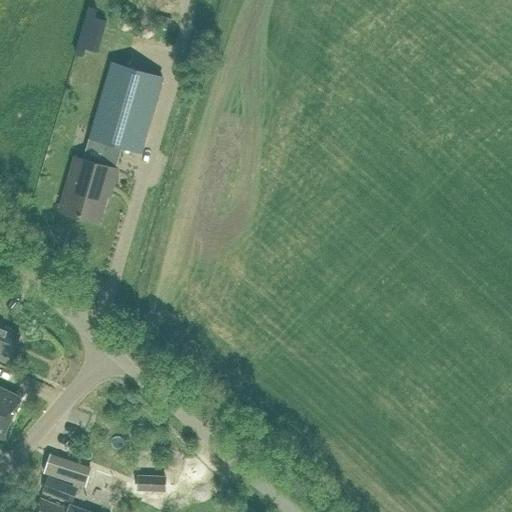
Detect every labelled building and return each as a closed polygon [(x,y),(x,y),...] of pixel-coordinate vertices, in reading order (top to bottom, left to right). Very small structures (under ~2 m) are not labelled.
[(90,142),(121,151),(122,147),(140,152),(162,77),(112,62),(90,138),(91,138),(90,142)] [(44,140),(41,152),(66,158),(69,146),(44,140)] [(111,184),(121,151),(90,142),(85,158),(75,155),(64,192),(68,193),(63,210),(98,221),(109,184),(111,184)] [(61,177),(65,159),(38,153),(34,170),(61,177)] [(11,354),(20,333),(10,329),(11,328),(0,323),(0,357),(7,360),(10,353),(11,354)] [(0,433),(3,435),(21,394),(0,385),(0,433)] [(89,467),(49,455),(44,471),(84,484),(89,467)] [(166,490),(167,474),(137,473),(137,489),(166,490)] [(72,499),(77,487),(47,475),(43,488),(72,499)] [(63,507),(39,498),(34,511),(96,511),(91,510),(66,502),(63,507)]
